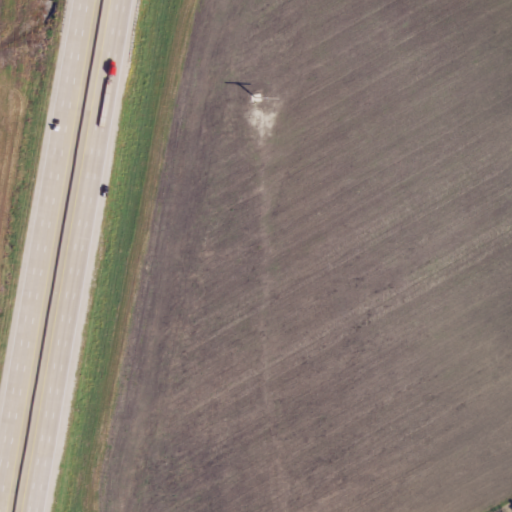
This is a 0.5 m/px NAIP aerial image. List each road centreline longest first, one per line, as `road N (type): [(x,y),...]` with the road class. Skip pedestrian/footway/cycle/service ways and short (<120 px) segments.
road 1 (motorway): [(27,511),(115,0)]
road 2 (motorway): [(87,0),(0,511)]
